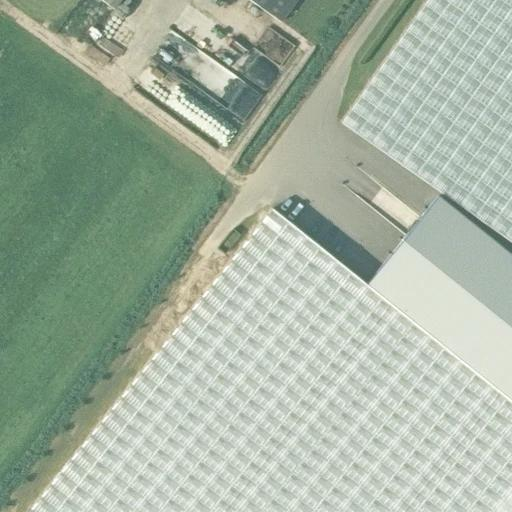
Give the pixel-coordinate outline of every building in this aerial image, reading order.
[(100,0),(106,4),(103,8),(110,13),(112,9),(113,10),(120,0),(100,0)] [(248,0),(281,23),(296,0),(248,0)] [(511,0),(427,0),(342,123),(511,242),(511,0)] [(168,18),(213,53),(226,37),(180,2),(168,18)] [(169,32),(135,84),(228,144),(261,92),(169,32)] [(273,204),(33,511),(511,511),(511,252),(431,195),(367,280),(273,204)]
